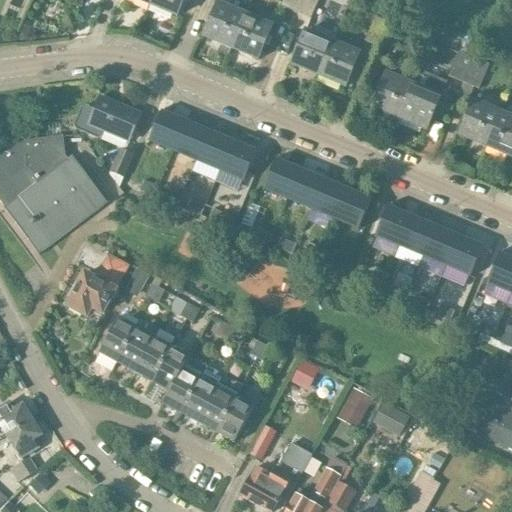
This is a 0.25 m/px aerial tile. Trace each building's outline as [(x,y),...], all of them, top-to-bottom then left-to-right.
[(177,18),(184,0),(152,0),(150,7),(177,18)] [(295,13),(300,0),(283,0),(281,7),(295,13)] [(310,20),(318,0),(300,0),(295,13),(310,20)] [(230,50),(244,16),(218,5),(204,39),(230,50)] [(258,61),(272,28),(244,16),(230,50),(258,61)] [(380,49),(390,25),(375,19),(365,43),(372,46),(380,49)] [(395,55),(405,32),(390,25),(380,49),(387,52),(395,55)] [(437,30),(432,42),(442,46),(447,34),(437,30)] [(318,77),(332,44),(305,33),(291,66),(318,77)] [(345,89),(359,55),(332,44),(318,77),(345,89)] [(464,84),(474,60),(459,54),(449,78),(456,81),(464,84)] [(479,90),(489,67),(474,60),(464,84),(470,87),(479,90)] [(399,120),(413,87),(386,76),(372,109),(399,120)] [(426,132),(444,90),(427,83),(424,92),(413,87),(399,120),(426,132)] [(129,144),(141,116),(100,99),(95,111),(87,107),(83,109),(75,128),(77,131),(97,140),(101,138),(103,133),(129,144)] [(487,148),(501,115),(473,103),(459,136),(487,148)] [(161,111),(148,142),(149,143),(149,142),(173,152),(185,122),(166,114),(163,113),(162,112),(161,111)] [(511,159),(511,119),(501,115),(487,148),(511,159)] [(185,122),(173,152),(196,162),(208,132),(189,124),(186,123),(185,122)] [(208,132),(196,162),(219,171),(232,142),(212,134),(209,132),(208,132)] [(66,159),(63,139),(22,144),(22,145),(15,146),(8,150),(7,149),(0,154),(0,203),(5,210),(4,211),(39,258),(40,257),(40,256),(107,206),(72,160),(68,163),(66,159)] [(232,142),(219,171),(243,181),(242,182),(243,183),(256,151),(255,152),(235,144),(232,142)] [(119,189),(132,158),(120,152),(109,176),(119,189)] [(276,160),(262,191),(263,191),(264,190),(287,200),(300,171),(281,163),(277,161),(276,161),(276,160)] [(300,171),(287,200),(311,210),(323,180),(304,172),(300,171)] [(323,180),(311,210),(334,220),(346,190),(327,182),(323,181),(323,180)] [(154,199),(158,189),(143,183),(139,192),(154,199)] [(346,190),(334,220),(357,230),(358,231),(371,200),(370,199),(370,200),(350,192),(346,190)] [(177,208),(181,199),(166,193),(162,202),(177,208)] [(200,218),(204,209),(189,202),(185,211),(200,218)] [(387,206),(374,238),(375,238),(375,237),(399,247),(411,218),(392,210),(389,208),(388,208),(388,207),(387,206)] [(224,228),(228,219),(212,212),(208,221),(224,228)] [(411,218),(399,247),(422,257),(435,228),(415,219),(412,218),(411,218)] [(435,228),(422,257),(446,267),(458,237),(438,229),(435,228)] [(269,247),(273,238),(257,231),(253,240),(269,247)] [(458,237),(446,267),(469,277),(470,278),(483,247),(482,246),(481,247),(462,239),(458,237)] [(291,256),(295,247),(280,240),(276,249),(291,256)] [(320,268),(326,253),(308,245),(302,260),(320,268)] [(499,254),(486,285),(487,285),(487,284),(511,294),(511,290),(511,260),(504,257),(501,255),(500,255),(500,254),(499,254)] [(104,310),(124,271),(105,261),(94,281),(84,275),(81,280),(79,281),(77,284),(78,287),(66,309),(71,311),(72,314),(77,317),(80,316),(86,319),(93,305),(104,310)] [(380,294),(384,284),(369,278),(365,287),(380,294)] [(151,301),(157,289),(151,285),(145,298),(151,301)] [(403,303),(407,294),(392,287),(388,296),(403,303)] [(157,304),(164,292),(157,289),(151,301),(157,304)] [(415,297),(411,306),(427,313),(431,304),(415,297)] [(186,320),(193,308),(186,304),(180,317),(186,320)] [(450,323),(454,314),(439,307),(435,316),(450,323)] [(192,323),(199,311),(193,308),(186,320),(192,323)] [(117,365),(136,330),(117,320),(98,355),(117,365)] [(222,339),(228,327),(222,323),(215,336),(222,339)] [(490,348),(497,332),(481,325),(477,334),(490,340),(487,347),(490,348)] [(228,342),(234,330),(228,327),(222,339),(228,342)] [(134,374),(153,339),(136,330),(117,365),(134,374)] [(511,357),(511,338),(497,332),(490,348),(511,357)] [(152,383),(171,348),(153,339),(134,374),(152,383)] [(257,358),(264,346),(258,343),(251,355),(257,358)] [(264,361),(270,349),(264,346),(257,358),(264,361)] [(169,393),(182,370),(183,370),(189,358),(171,348),(152,383),(169,393)] [(181,415),(206,367),(189,358),(183,370),(182,370),(169,393),(162,405),(181,415)] [(302,362),(291,381),(309,391),(319,371),(302,362)] [(198,424),(224,377),(206,367),(181,415),(198,424)] [(217,434),(236,399),(242,387),(224,377),(198,424),(217,434)] [(511,451),(511,389),(495,382),(472,435),(511,451)] [(363,418),(373,400),(353,389),(343,408),(363,418)] [(236,399),(217,434),(235,443),(246,422),(251,425),(258,411),(253,409),(236,399)] [(375,417),(372,422),(398,437),(409,418),(393,410),(382,403),(375,417)] [(31,423),(22,408),(14,413),(9,405),(0,410),(0,427),(6,438),(31,423)] [(33,442),(40,437),(31,423),(6,438),(20,460),(37,450),(33,442)] [(263,430),(249,456),(254,458),(260,461),(274,436),(263,430)] [(444,436),(437,448),(449,454),(455,442),(444,436)] [(256,469),(240,498),(264,511),(273,511),(281,498),(288,501),(298,482),(299,483),(311,461),(313,458),(290,445),(277,470),(272,478),(256,469)] [(10,471),(19,484),(38,471),(29,458),(10,471)] [(321,511),(336,486),(347,467),(333,459),(318,486),(319,486),(311,500),(298,493),(287,511),(321,511)] [(41,474),(29,485),(39,495),(50,484),(41,474)] [(403,511),(414,511),(432,481),(420,475),(400,510),(403,511)] [(426,511),(440,488),(433,484),(434,482),(432,481),(414,511),(426,511)] [(340,511),(351,494),(336,486),(321,511),(340,511)]
